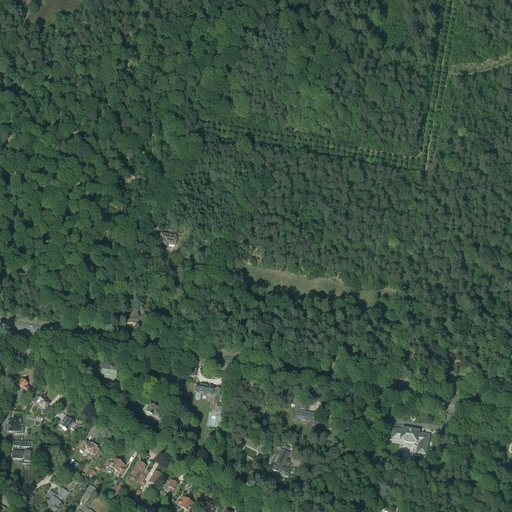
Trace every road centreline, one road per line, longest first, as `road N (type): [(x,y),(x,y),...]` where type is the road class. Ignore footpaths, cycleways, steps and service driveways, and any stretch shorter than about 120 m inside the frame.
road 1 (secondary): [(511,411),(25,328)]
road 2 (track): [(450,0),(390,391)]
road 3 (tertiary): [(269,511),(118,428),(32,351)]
road 4 (track): [(425,167),(190,125)]
road 5 (track): [(99,341),(160,208)]
road 6 (track): [(107,0),(0,85)]
